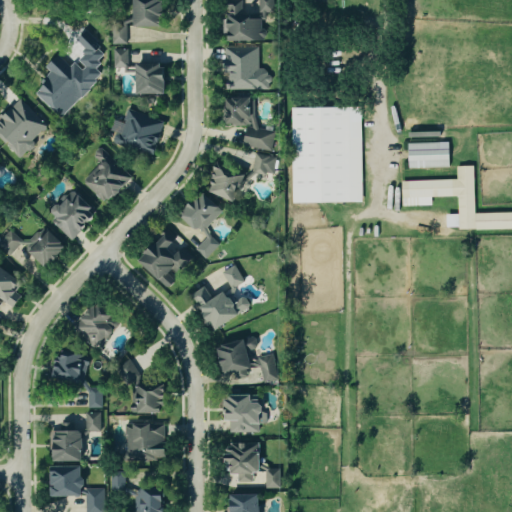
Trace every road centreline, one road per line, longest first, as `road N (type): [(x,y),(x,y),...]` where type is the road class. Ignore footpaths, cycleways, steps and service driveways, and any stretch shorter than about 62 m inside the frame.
road 1 (residential): [(21,511),(24,356),(50,309),(180,167),(192,136),(192,0)]
road 2 (residential): [(196,511),(193,382),(184,343),(100,256)]
